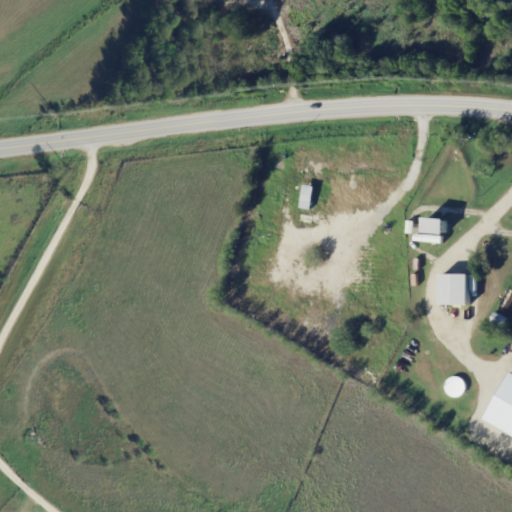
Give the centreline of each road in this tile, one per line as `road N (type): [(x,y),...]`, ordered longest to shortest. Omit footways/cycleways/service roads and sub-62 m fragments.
road 1 (secondary): [(0,150),(348,109),(511,111)]
road 2 (residential): [(89,139),(90,171),(0,342)]
